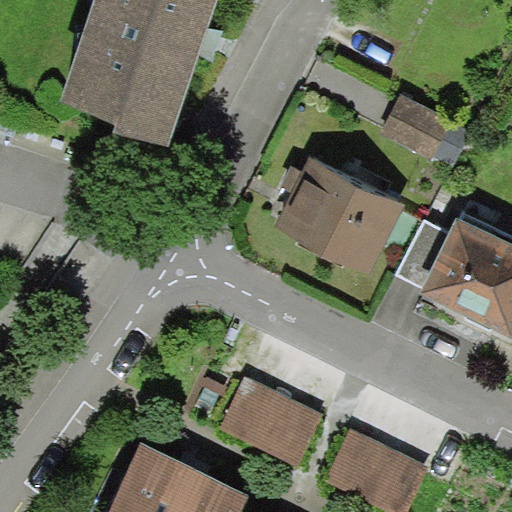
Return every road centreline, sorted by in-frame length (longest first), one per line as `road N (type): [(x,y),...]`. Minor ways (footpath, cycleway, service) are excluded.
road 1 (residential): [(511,422),(161,258)]
road 2 (residential): [(161,258),(305,0)]
road 3 (residential): [(0,489),(161,258)]
